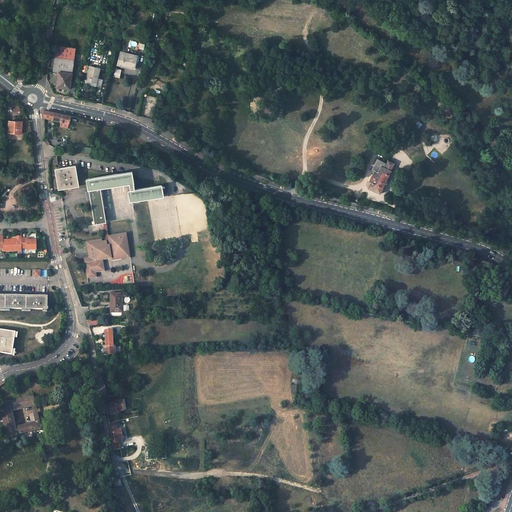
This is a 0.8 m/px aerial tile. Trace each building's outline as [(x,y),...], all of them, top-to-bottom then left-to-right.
[(307,16),(307,8),(257,6),(257,14),(307,16)] [(57,46),(53,71),(59,72),(72,74),(75,48),(57,46)] [(120,53),(117,64),(134,68),(137,55),(131,54),(130,56),(120,53)] [(89,66),(86,81),(97,84),(100,69),(89,66)] [(59,72),(57,88),(69,89),(72,74),(59,72)] [(54,113),(53,120),(61,122),(69,123),(70,116),(54,113)] [(8,121),(8,133),(21,134),(22,122),(8,121)] [(371,182),(367,188),(379,194),(394,163),(388,160),(387,162),(380,159),(379,160),(377,159),(370,172),(373,173),(369,181),(371,182)] [(79,186),(75,165),(57,168),(60,186),(66,185),(70,184),(70,186),(74,185),(74,187),(79,186)] [(57,168),(55,169),(58,189),(74,187),(74,185),(70,186),(70,184),(66,185),(60,186),(57,168)] [(164,197),(162,185),(135,190),(133,183),(134,183),(132,171),(86,179),(86,182),(89,181),(91,190),(93,199),(90,199),(94,225),(104,223),(102,214),(105,213),(101,189),(129,184),(130,190),(132,202),(164,197)] [(86,242),(86,247),(88,247),(90,257),(88,257),(84,258),(87,278),(96,277),(96,273),(105,271),(103,260),(111,258),(112,261),(121,259),(120,255),(129,254),(126,233),(115,235),(115,239),(109,240),(109,241),(107,241),(106,238),(86,242)] [(3,251),(21,251),(21,248),(21,239),(21,236),(16,236),(16,240),(3,240),(3,248),(3,251)] [(26,239),(21,239),(21,248),(26,248),(26,250),(36,250),(36,240),(31,240),(26,240),(26,239)] [(508,288),(499,284),(495,293),(504,297),(508,288)] [(120,293),(110,294),(110,312),(123,312),(123,306),(120,306),(120,293)] [(0,308),(9,309),(21,309),(30,309),(42,309),(46,309),(47,296),(38,296),(16,295),(0,295),(0,308)] [(0,329),(0,352),(12,354),(12,349),(10,348),(11,337),(15,338),(15,331),(0,329)] [(112,330),(105,330),(106,347),(104,347),(104,354),(115,354),(115,346),(113,346),(112,330)] [(31,405),(35,404),(33,395),(19,398),(21,408),(31,405)] [(13,410),(21,408),(19,398),(11,400),(13,410)] [(15,426),(14,420),(13,415),(10,400),(7,401),(6,399),(2,400),(2,402),(0,402),(0,405),(4,423),(3,423),(3,425),(4,424),(7,437),(30,431),(41,429),(38,416),(30,417),(31,422),(20,425),(20,427),(15,428),(15,426)] [(120,408),(126,407),(125,399),(119,400),(119,402),(108,404),(110,413),(121,411),(120,408)] [(117,430),(110,431),(112,438),(118,437),(117,430)] [(498,445),(498,443),(490,441),(488,449),(496,452),(498,445)] [(114,486),(122,485),(120,478),(113,480),(114,486)]
